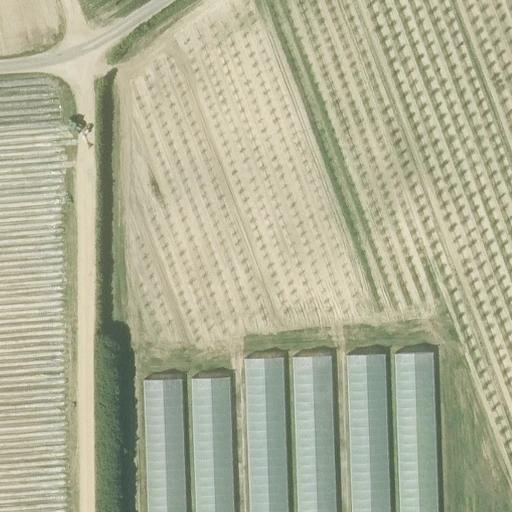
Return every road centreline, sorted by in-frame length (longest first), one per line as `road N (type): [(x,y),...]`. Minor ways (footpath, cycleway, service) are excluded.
road 1 (track): [(62,0),(79,59),(91,511)]
road 2 (track): [(161,0),(79,59),(0,65)]
